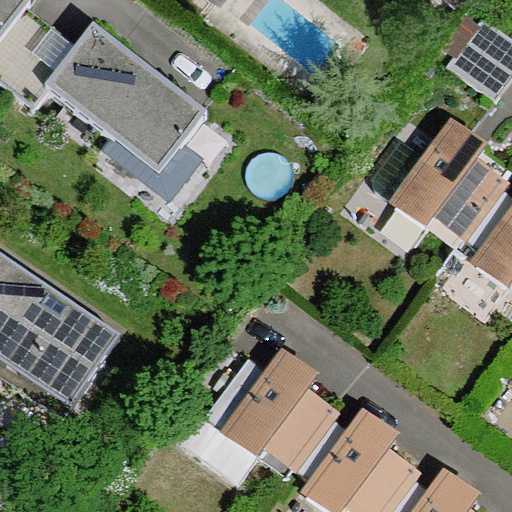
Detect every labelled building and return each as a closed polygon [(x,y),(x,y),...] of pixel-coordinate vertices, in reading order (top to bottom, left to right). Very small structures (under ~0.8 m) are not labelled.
[(0,0),(0,41),(30,4),(25,0),(0,0)] [(452,0),(464,10),(473,0),(452,0)] [(500,107),(511,90),(511,44),(485,25),(451,72),(481,94),(500,107)] [(92,26),(44,87),(157,177),(206,116),(92,26)] [(501,195),(505,190),(476,168),(487,155),(457,132),(447,146),(432,166),(399,210),(429,233),(437,223),(465,245),(501,195)] [(399,210),(432,166),(404,146),(375,185),(377,193),(399,210)] [(511,227),(511,203),(501,195),(465,245),(487,260),(511,227)] [(511,290),(511,227),(487,260),(480,269),(511,292),(511,290)] [(117,338),(0,258),(0,367),(67,413),(117,338)] [(331,425),(335,420),(306,398),(317,385),(287,362),(273,381),(229,440),(259,463),(267,453),(295,475),(331,425)] [(229,440),(273,381),(252,364),(207,423),(229,440)] [(392,511),(414,484),(417,480),(389,458),(398,445),(369,422),(354,441),(317,490),(310,499),(327,511),(392,511)] [(229,440),(207,423),(188,451),(240,489),(259,463),(229,440)] [(354,441),(331,425),(295,475),(317,490),(354,441)] [(449,482),(436,500),(427,511),(473,511),(479,504),(449,482)] [(427,511),(436,500),(414,484),(392,511),(427,511)]
